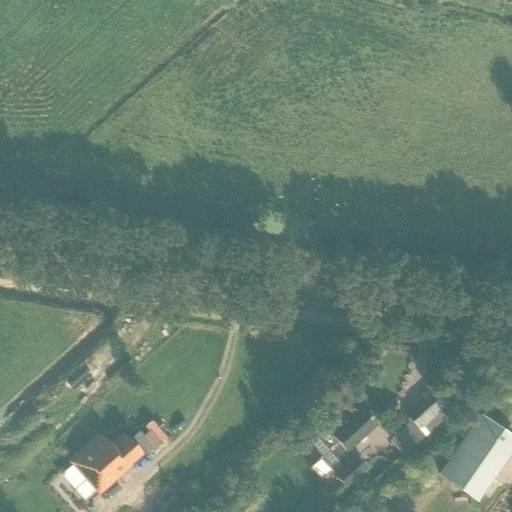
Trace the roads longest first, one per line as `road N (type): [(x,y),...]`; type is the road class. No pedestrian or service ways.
road 1 (secondary): [(511,319),(0,234)]
road 2 (track): [(239,274),(214,389),(188,432),(149,466)]
